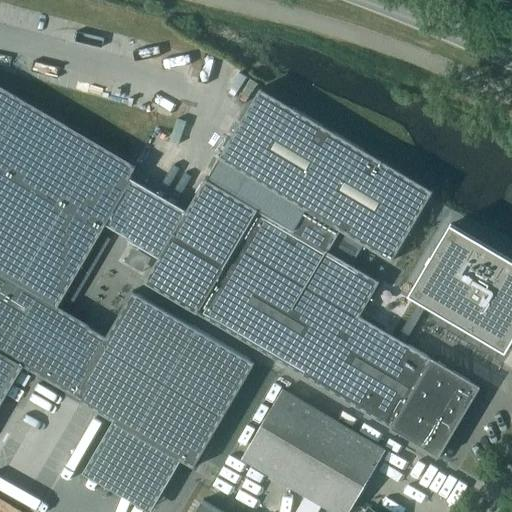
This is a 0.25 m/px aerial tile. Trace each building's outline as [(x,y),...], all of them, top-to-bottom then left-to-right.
[(185,210),(129,177),(135,166),(0,87),(0,273),(54,305),(101,223),(158,256),(170,235),(185,210)] [(143,280),(195,311),(282,363),(438,455),(478,386),(404,342),(396,338),(359,316),(379,281),(392,260),(434,190),(260,87),(218,158),(206,178),(205,177),(185,210),(170,235),(158,256),(143,280)] [(511,260),(450,224),(409,294),(423,302),(400,340),(409,345),(431,307),(505,351),(511,338),(511,260)] [(0,396),(19,365),(193,467),(255,361),(132,290),(106,335),(54,305),(0,273),(0,396)] [(242,458),(333,511),(348,511),(385,449),(283,389),(242,458)] [(223,511),(202,499),(194,511),(223,511)] [(315,511),(318,508),(309,503),(303,511),(315,511)]
